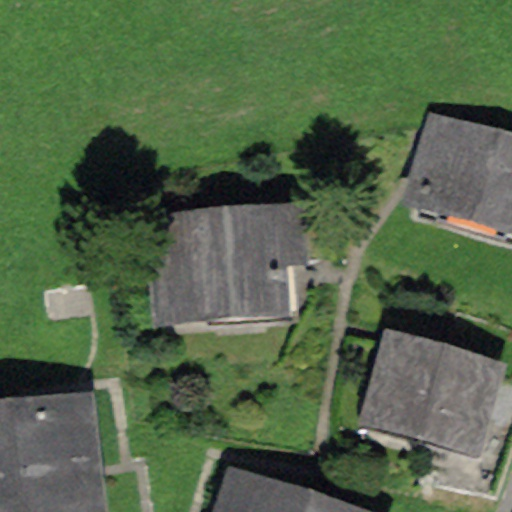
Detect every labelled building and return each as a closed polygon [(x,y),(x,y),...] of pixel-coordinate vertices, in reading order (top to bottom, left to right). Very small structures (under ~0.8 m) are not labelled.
[(511,140),(434,118),(415,185),(511,213),(511,140)] [(285,205),(158,215),(164,300),(269,293),(266,263),(289,261),(285,205)] [(392,333),(372,404),(468,433),(488,360),(470,355),(473,344),(452,338),(449,349),(392,333)] [(0,408),(0,504),(84,495),(74,401),(0,408)] [(342,511),(233,478),(222,511),(342,511)]
